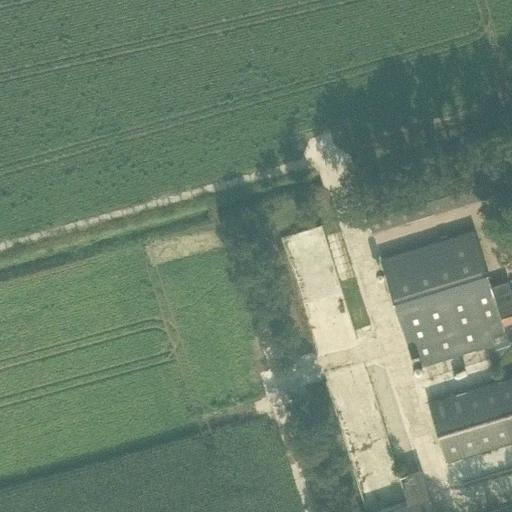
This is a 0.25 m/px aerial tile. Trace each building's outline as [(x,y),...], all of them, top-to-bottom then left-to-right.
[(464,199),(452,159),(358,189),(370,228),(464,199)] [(306,204),(299,192),(288,199),(294,210),(306,204)] [(409,352),(410,356),(418,354),(421,364),(492,342),(492,344),(507,339),(502,323),(502,322),(511,318),(511,294),(508,280),(491,285),(474,229),(380,259),(409,352)] [(511,440),(511,376),(428,402),(446,461),(511,440)] [(433,511),(428,494),(372,511),(433,511)]
